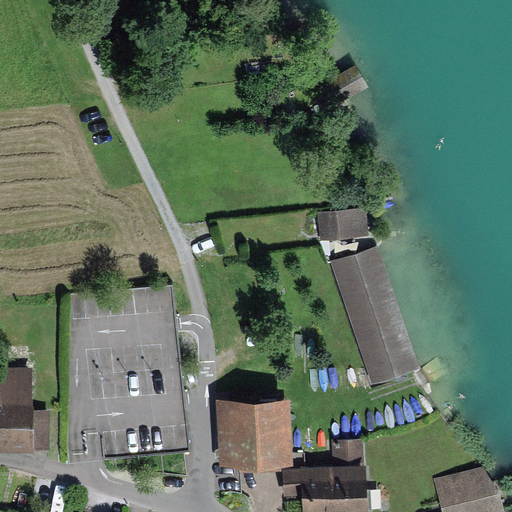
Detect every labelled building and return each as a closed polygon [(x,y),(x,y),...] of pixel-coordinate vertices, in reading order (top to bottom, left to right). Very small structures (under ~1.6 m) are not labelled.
[(327,244),(363,239),(359,205),(323,210),(327,244)] [(330,261),(371,379),(412,365),(371,247),(330,261)] [(0,446),(28,445),(22,361),(0,362),(0,446)] [(220,396),(223,453),(285,450),(282,393),(220,396)] [(308,511),(320,511),(364,509),(359,435),(331,437),(332,460),(285,464),(287,492),(306,491),(308,511)] [(477,469),(438,480),(447,511),(476,511),(489,509),(477,469)]
